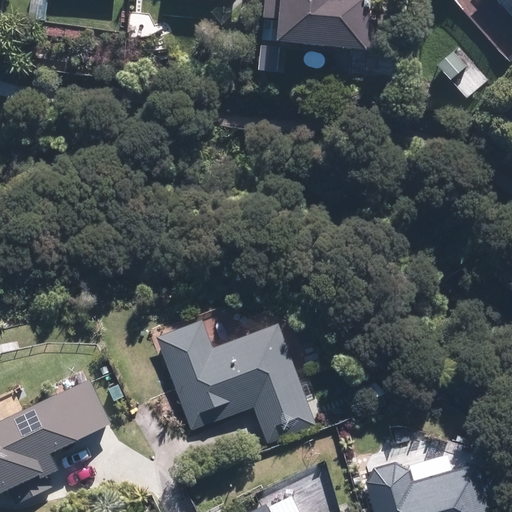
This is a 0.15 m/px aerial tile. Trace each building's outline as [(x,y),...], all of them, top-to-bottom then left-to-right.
[(278,22),(275,46),(363,54),(364,49),(375,50),(376,30),(370,30),(371,22),(360,21),(361,12),(358,12),(358,8),(361,9),(362,0),(262,0),(261,21),(278,22)] [(254,409),(267,446),(316,428),(279,327),(213,351),(202,322),(154,339),(188,433),(254,409)] [(24,412),(14,390),(0,396),(0,497),(10,493),(16,508),(56,491),(51,479),(61,474),(51,454),(108,429),(88,384),(24,412)] [(408,469),(407,463),(363,474),(371,511),(487,511),(476,465),(450,471),(447,459),(408,469)] [(320,511),(319,509),(313,511),(299,511),(292,496),(257,511),(320,511)]
